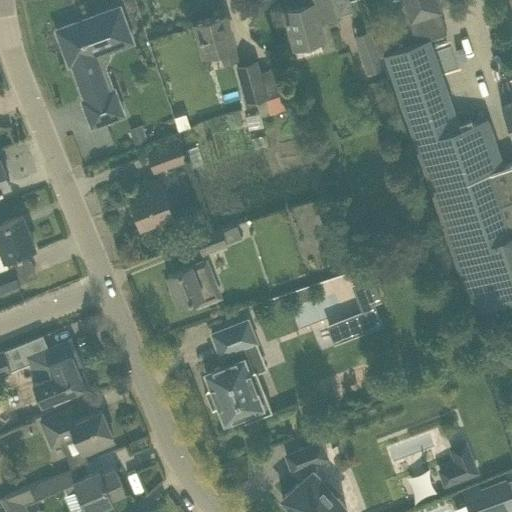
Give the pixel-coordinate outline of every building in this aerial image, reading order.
[(335,16),(330,0),(300,0),(301,3),(283,8),(297,56),(321,48),(318,38),(325,36),(320,20),(335,16)] [(429,38),(421,16),(440,10),(436,0),(403,0),(404,2),(394,6),(400,23),(408,20),(415,42),(429,38)] [(55,28),(60,42),(69,64),(71,63),(84,99),(81,100),(91,126),(125,113),(115,86),(113,86),(105,66),(110,54),(109,51),(133,42),(119,5),(55,28)] [(229,32),(224,13),(194,21),(203,53),(219,48),(223,61),(236,57),(232,45),(233,44),(229,32)] [(382,66),(370,30),(354,36),(367,72),(382,66)] [(511,160),(503,164),(486,117),(459,126),(429,38),(415,42),(384,53),(472,311),(511,297),(511,160)] [(258,72),(255,62),(238,66),(247,101),(255,99),(260,116),(285,107),(273,67),(258,72)] [(511,100),(501,104),(511,136),(511,100)] [(178,142),(148,153),(154,170),(184,160),(178,142)] [(0,188),(3,188),(2,186),(10,183),(0,158),(0,188)] [(140,226),(172,214),(159,176),(138,184),(141,193),(130,197),(140,226)] [(22,214),(0,222),(0,247),(4,258),(17,252),(18,254),(22,252),(21,250),(35,245),(34,244),(34,245),(22,214)] [(203,252),(226,243),(220,229),(197,238),(203,252)] [(198,303),(219,295),(205,259),(167,274),(178,302),(195,296),(198,303)] [(0,290),(18,283),(18,282),(12,266),(0,271),(0,290)] [(372,274),(351,283),(361,307),(382,299),(372,274)] [(374,303),(344,315),(351,334),(369,326),(369,327),(382,323),(374,303)] [(217,402),(224,420),(243,413),(246,419),(244,419),(245,420),(272,410),(264,390),(257,393),(250,374),(257,372),(246,345),(256,341),(247,318),(211,332),(220,355),(221,354),(225,363),(205,371),(212,390),(206,392),(211,404),(217,402)] [(41,403),(84,385),(71,352),(49,361),(43,348),(27,355),(37,379),(32,381),(34,386),(33,386),(38,399),(39,398),(41,403)] [(0,374),(11,370),(3,350),(0,351),(0,374)] [(83,451),(114,438),(101,409),(76,420),(70,407),(40,420),(51,445),(61,441),(71,466),(87,460),(83,451)] [(322,439),(286,453),(292,470),(294,469),(302,478),(282,495),(297,511),(341,511),(347,507),(313,469),(312,470),(307,464),(328,456),(322,439)] [(455,461),(439,467),(445,483),(477,470),(465,439),(449,446),(455,461)] [(99,468),(64,484),(68,493),(76,489),(83,504),(74,508),(75,511),(94,511),(93,510),(113,501),(111,497),(125,491),(115,466),(100,472),(99,468)] [(478,482),(460,488),(469,511),(501,511),(511,508),(511,496),(506,479),(505,477),(480,486),(478,482)] [(29,485),(5,496),(12,511),(27,511),(24,503),(23,503),(35,497),(30,485),(29,485)]
